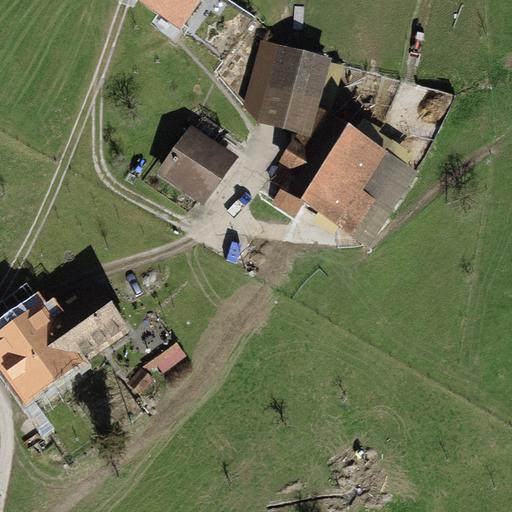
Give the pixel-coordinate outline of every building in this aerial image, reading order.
[(136,0),(131,8),(171,36),(195,0),(136,0)] [(323,72),(275,59),(256,133),(296,143),(304,145),(311,120),(323,72)] [(296,143),(267,195),(362,253),(408,179),(311,120),(304,145),(296,143)] [(354,139),(407,167),(416,152),(362,123),(354,139)] [(187,142),(155,184),(202,219),(234,177),(187,142)] [(90,285),(0,343),(0,372),(24,409),(127,342),(90,285)]
